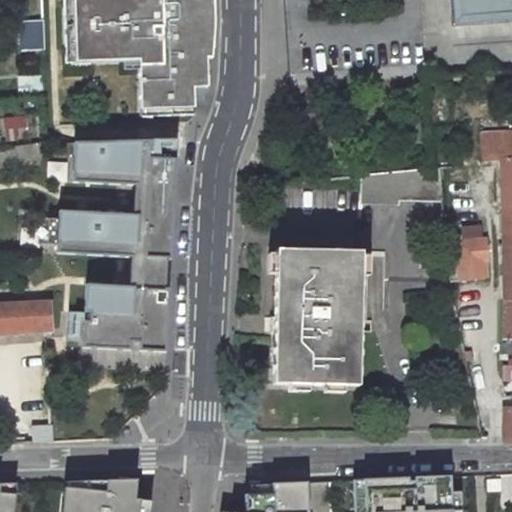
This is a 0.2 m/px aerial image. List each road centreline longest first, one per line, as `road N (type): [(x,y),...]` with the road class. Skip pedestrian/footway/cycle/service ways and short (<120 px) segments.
road 1 (tertiary): [(203,455),(216,165),(240,80),(240,0)]
road 2 (unknown): [(432,453),(409,219),(214,199)]
road 3 (unknown): [(491,452),(493,278),(473,160),(475,122)]
road 4 (tertiary): [(511,452),(203,455)]
road 5 (unclassified): [(203,455),(0,457)]
